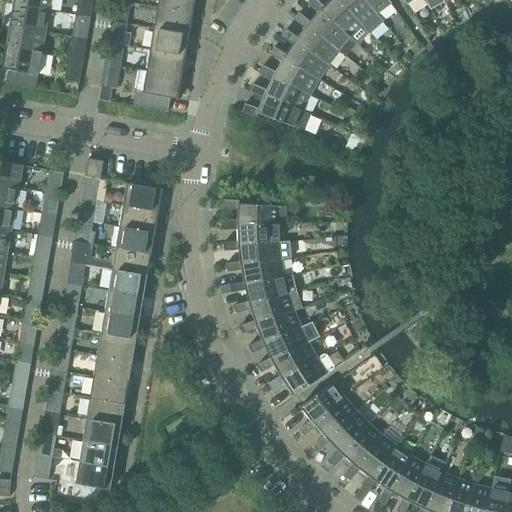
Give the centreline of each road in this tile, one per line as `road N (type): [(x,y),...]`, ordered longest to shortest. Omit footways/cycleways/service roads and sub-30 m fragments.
road 1 (residential): [(336,511),(258,431),(222,372),(196,289),(188,223),(194,150)]
road 2 (residential): [(23,511),(23,468),(81,131)]
road 3 (residential): [(194,150),(212,90),(264,0)]
road 4 (residential): [(81,131),(105,0)]
